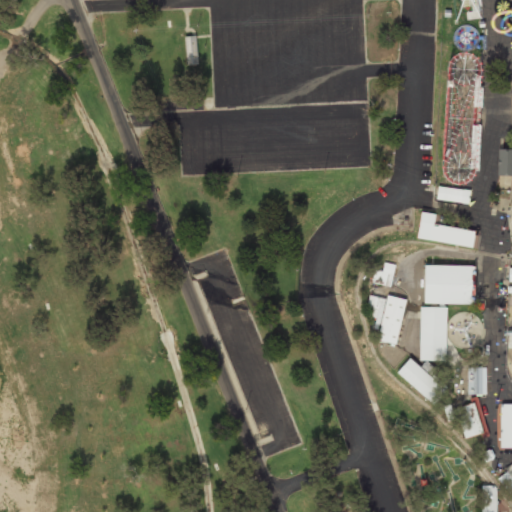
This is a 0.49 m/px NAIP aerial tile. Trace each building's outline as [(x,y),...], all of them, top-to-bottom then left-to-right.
[(186,65),(197,64),(195,36),(184,37),(186,65)] [(496,175),(511,176),(511,149),(498,149),(496,175)] [(437,186),(435,199),(468,204),(470,191),(437,186)] [(420,212),(439,215),(438,224),(479,231),(476,248),(416,238),(420,212)] [(382,271),(373,270),(372,283),(391,286),(394,264),(383,263),(382,271)] [(424,265),(424,304),(473,305),(474,268),(473,267),(472,266),(424,265)] [(376,341),(396,344),(404,299),(386,296),(386,299),(369,295),(365,316),(375,318),(373,329),(378,330),(376,341)] [(419,307),(446,308),(445,361),(418,361),(419,307)] [(396,372),(432,405),(445,391),(409,358),(396,372)] [(485,367),(466,368),(467,394),(485,394),(485,367)] [(454,407),(463,440),(487,433),(477,400),(454,407)] [(495,511),(480,511),(481,486),(496,486),(495,511)]
